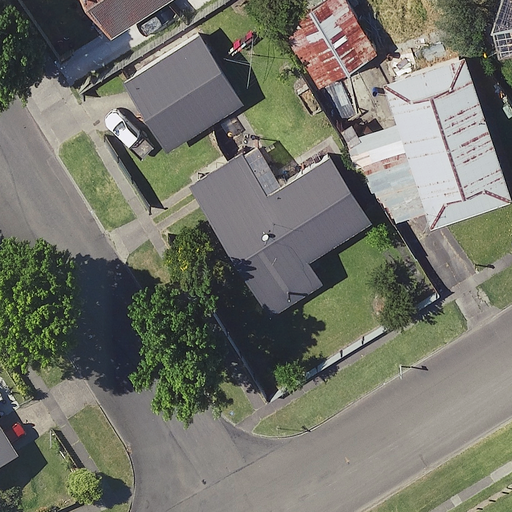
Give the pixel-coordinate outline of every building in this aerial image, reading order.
[(134,0),(84,0),(99,22),(134,0)] [(262,0),(309,76),(397,25),(383,0),(262,0)] [(509,42),(511,56),(511,0),(483,0),(478,14),(481,45),(509,42)] [(236,91),(192,19),(112,67),(157,140),(236,91)] [(497,186),(449,39),(371,64),(397,142),(358,155),(376,210),(413,197),(418,212),(497,186)] [(369,95),(351,62),(310,85),(328,118),(369,95)] [(307,133),(289,98),(251,118),(269,153),(307,133)] [(266,172),(243,135),(180,172),(259,303),(313,271),(297,245),(358,208),(318,141),(266,172)] [(0,464),(11,457),(0,440),(0,464)]
